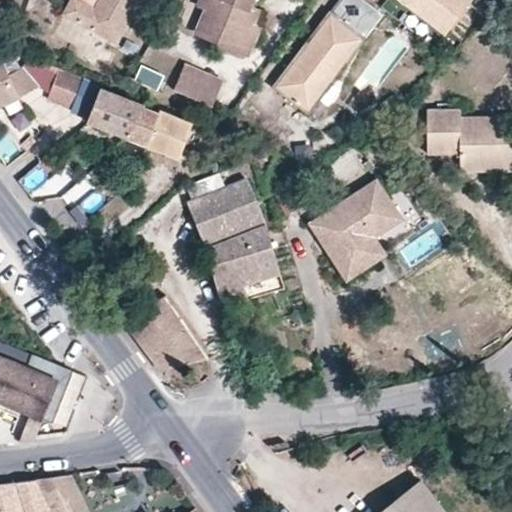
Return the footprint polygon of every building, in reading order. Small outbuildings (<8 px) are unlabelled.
[(88,0),(84,9),(75,27),(116,47),(139,0),(88,0)] [(247,0),(196,0),(193,6),(202,10),(194,30),(220,39),(218,44),(243,55),(254,29),(247,26),(253,10),(251,9),(245,8),(247,0)] [(251,9),(254,0),(247,0),(245,8),(251,9)] [(304,112),(377,13),(359,0),(336,0),(272,87),(284,96),(284,97),(304,112)] [(401,0),(440,29),(461,0),(401,0)] [(75,27),(84,9),(72,2),(62,21),(75,27)] [(220,39),(194,30),(193,34),(218,44),(220,39)] [(11,49),(0,54),(0,102),(16,96),(6,71),(20,66),(18,62),(14,54),(11,49)] [(218,83),(180,68),(170,91),(209,106),(218,83)] [(146,71),(139,85),(158,94),(165,81),(146,71)] [(84,83),(76,113),(87,116),(95,86),(84,83)] [(144,104),(121,96),(109,91),(100,89),(86,121),(130,138),(144,104)] [(160,110),(144,104),(130,138),(137,140),(146,143),(160,110)] [(500,150),(511,150),(511,116),(460,114),(459,109),(425,107),(423,151),(458,152),(458,166),(493,167),(500,157),(500,150)] [(177,156),(191,121),(174,115),(160,110),(146,143),(177,156)] [(361,167),(350,148),(325,167),(336,183),(361,167)] [(511,167),(511,150),(500,150),(500,157),(493,167),(511,167)] [(175,175),(168,168),(163,173),(169,180),(175,175)] [(30,192),(48,182),(40,169),(22,180),(30,192)] [(376,239),(399,225),(402,216),(379,179),(310,222),(346,281),(380,261),(365,237),(372,232),(376,239)] [(263,222),(262,221),(244,180),(187,202),(205,245),(263,222)] [(97,193),(81,207),(91,218),(107,204),(97,193)] [(286,289),(263,222),(205,245),(219,287),(222,287),(225,294),(238,290),(244,304),(286,289)] [(238,290),(225,294),(231,308),(244,304),(238,290)] [(165,296),(121,317),(136,335),(161,370),(208,357),(165,296)] [(456,329),(422,341),(430,365),(455,357),(452,346),(460,343),(456,329)] [(0,355),(0,400),(41,419),(58,381),(0,355)] [(87,511),(71,475),(12,482),(0,483),(0,511),(87,511)] [(444,511),(418,478),(374,511),(444,511)]
